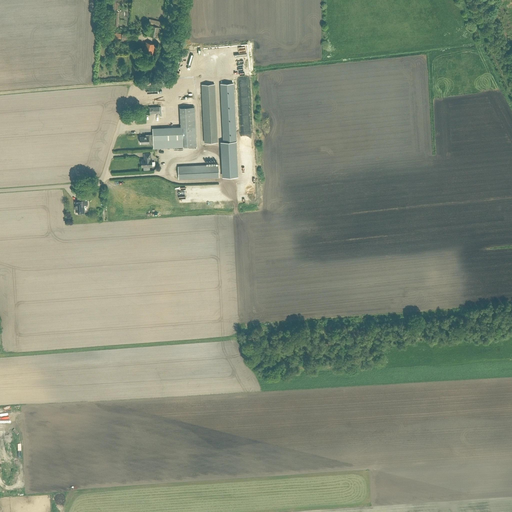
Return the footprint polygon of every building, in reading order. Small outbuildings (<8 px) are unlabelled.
[(174,18),(177,4),(170,2),(167,17),(174,18)] [(161,37),(165,23),(149,19),(145,34),(161,37)] [(152,55),(155,44),(146,42),(143,53),(152,55)] [(233,82),(220,83),(223,141),(236,140),(233,82)] [(214,83),(202,84),(205,142),(217,141),(214,83)] [(196,145),(194,106),(179,107),(180,127),(168,128),(168,129),(153,130),(153,134),(149,134),(149,136),(140,136),(140,143),(148,143),(148,145),(153,144),(153,147),(196,145)] [(150,159),(150,153),(144,153),(144,156),(145,156),(145,159),(141,159),(141,166),(152,166),(152,159),(150,159)] [(179,179),(219,177),(218,164),(178,166),(179,179)] [(85,212),(84,204),(88,204),(88,195),(81,195),(81,201),(75,201),(76,211),(78,211),(78,213),(85,212)]
